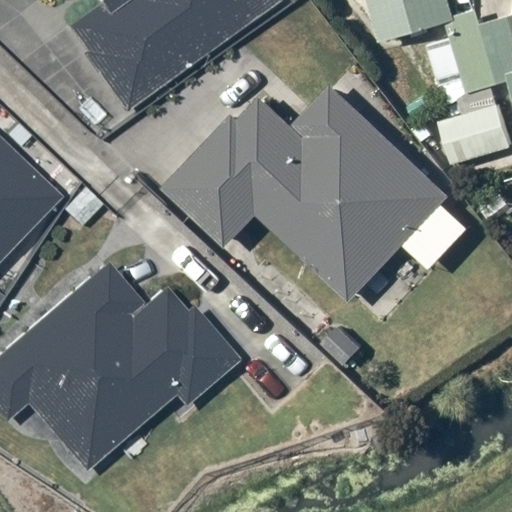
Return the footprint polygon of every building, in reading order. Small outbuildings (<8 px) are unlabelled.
[(276,0),(275,0),(101,0),(102,1),(64,28),(123,110),(276,0)] [(457,19),(451,0),(370,0),(382,41),(457,19)] [(511,15),(454,31),(427,38),(437,79),(465,72),(470,90),(511,78),(511,15)] [(453,188),(339,80),(297,125),(260,91),(168,187),(229,245),(261,211),(353,299),(407,242),(434,268),(476,223),(446,195),(453,188)] [(511,148),(511,139),(503,102),(442,116),(453,163),(511,148)] [(0,255),(60,191),(0,136),(0,255)] [(140,299),(104,258),(0,348),(0,413),(4,419),(25,401),(84,469),(174,391),(183,401),(235,356),(166,276),(140,299)]
